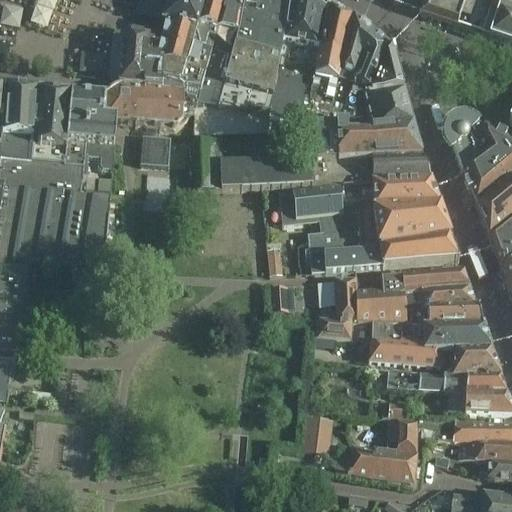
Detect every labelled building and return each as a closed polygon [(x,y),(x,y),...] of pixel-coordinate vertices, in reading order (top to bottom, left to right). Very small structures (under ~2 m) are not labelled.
[(195,37),(204,0),(169,0),(163,28),(165,28),(195,37)] [(210,49),(212,41),(223,0),(204,0),(195,37),(192,47),(206,51),(206,48),(210,49)] [(218,111),(245,0),(223,0),(212,41),(210,49),(206,48),(206,51),(203,61),(210,63),(198,106),(218,111)] [(273,101),(288,0),(245,0),(218,111),(239,114),(254,116),(270,114),(273,101)] [(313,83),(326,13),(291,0),(288,0),(273,101),(309,108),(313,83)] [(511,0),(425,0),(419,20),(479,40),(479,41),(488,44),(487,45),(511,53),(511,0)] [(337,88),(338,84),(352,24),(326,13),(313,83),(337,88)] [(401,92),(393,60),(389,54),(375,43),(375,42),(353,25),(352,24),(338,84),(349,87),(341,115),(341,116),(348,119),(351,119),(358,97),(379,96),(401,92)] [(192,47),(195,37),(165,28),(161,47),(158,46),(154,62),(154,69),(158,69),(157,92),(118,90),(118,91),(108,97),(103,100),(103,121),(116,122),(115,130),(119,130),(122,130),(122,131),(124,131),(124,130),(133,131),(133,132),(134,132),(134,133),(136,133),(136,132),(145,133),(144,143),(141,143),(139,171),(167,173),(169,145),(154,144),(154,134),(158,134),(158,135),(173,136),(174,136),(175,135),(183,128),(191,120),(195,105),(198,106),(210,63),(203,61),(206,51),(192,47)] [(154,62),(158,46),(128,41),(127,40),(122,45),(123,46),(122,47),(117,46),(114,47),(112,49),(110,51),(108,76),(109,79),(111,81),(113,83),(119,83),(118,90),(157,92),(158,69),(154,69),(154,62)] [(5,91),(0,90),(0,166),(0,164),(31,167),(31,165),(33,142),(1,139),(5,91)] [(35,131),(39,94),(5,91),(1,139),(33,142),(35,131)] [(411,127),(402,96),(402,95),(401,92),(379,96),(358,97),(351,119),(348,119),(341,116),(341,115),(332,112),(329,129),(347,129),(347,132),(370,132),(411,127)] [(63,168),(71,97),(39,94),(35,131),(33,142),(31,165),(63,168)] [(102,176),(111,177),(115,130),(116,122),(103,121),(103,100),(71,97),(63,168),(84,170),(85,161),(98,163),(98,172),(102,176)] [(481,158),(473,143),(483,135),(482,134),(468,127),(459,126),(451,129),(447,137),(448,145),(460,176),(481,158)] [(420,161),(411,127),(370,132),(347,132),(347,129),(329,129),(305,129),(312,165),(421,163),(420,161)] [(475,210),(511,176),(511,152),(510,151),(483,135),(473,143),(481,158),(460,176),(475,210)] [(221,196),(220,168),(220,160),(229,160),(228,145),(194,147),(196,197),(221,196)] [(421,163),(312,165),(311,166),(312,191),(342,191),(373,190),(429,186),(421,163)] [(0,267),(29,268),(102,268),(109,201),(81,199),(84,170),(63,168),(31,165),(31,167),(0,164),(0,166),(0,267)] [(250,167),(250,194),(279,193),(279,166),(250,167)] [(279,166),(279,193),(312,191),(311,166),(279,166)] [(250,194),(250,167),(220,168),(221,196),(250,194)] [(487,241),(511,220),(511,176),(475,210),(477,216),(487,241)] [(373,190),(342,191),(342,224),(355,224),(356,224),(355,217),(438,213),(430,188),(429,186),(373,190)] [(312,191),(294,193),(294,221),(319,221),(319,238),(355,233),(355,224),(342,224),(342,191),(312,191)] [(319,238),(306,239),(308,260),(346,257),(447,242),(438,213),(355,217),(356,224),(355,224),(355,233),(319,238)] [(511,220),(487,241),(499,274),(511,265),(511,220)] [(457,267),(456,264),(454,264),(447,245),(449,245),(447,242),(346,257),(308,260),(310,279),(324,278),(381,274),(387,273),(434,269),(457,267)] [(281,281),(280,261),(279,253),(266,254),(268,281),(281,281)] [(511,265),(499,274),(506,293),(511,308),(511,265)] [(0,354),(21,356),(29,268),(0,267),(0,354)] [(467,293),(461,274),(400,279),(402,297),(468,293),(467,292),(467,293)] [(404,316),(402,297),(400,279),(380,281),(381,296),(355,298),(355,328),(370,328),(406,329),(404,316)] [(351,345),(352,328),(355,328),(355,298),(355,283),(354,283),(334,285),(335,324),(313,324),(312,342),(351,345)] [(270,293),(270,306),(285,305),(284,292),(270,293)] [(474,311),(468,293),(402,297),(404,316),(474,311)] [(481,330),(474,312),(474,311),(404,316),(406,329),(481,330)] [(489,354),(481,331),(481,330),(406,329),(370,328),(370,347),(388,348),(389,343),(422,344),(422,356),(447,357),(489,354)] [(499,382),(489,355),(489,354),(447,357),(422,356),(422,344),(389,343),(388,348),(370,347),(369,368),(450,375),(450,382),(499,382)] [(8,393),(11,367),(15,367),(15,366),(0,364),(0,406),(6,408),(30,411),(32,396),(8,393)] [(504,399),(499,382),(450,382),(450,383),(387,377),(386,394),(419,397),(448,398),(504,399)] [(511,420),(511,419),(504,399),(448,398),(447,419),(511,420)] [(37,407),(36,419),(54,420),(55,408),(37,407)] [(388,425),(419,427),(420,410),(388,408),(388,425)] [(301,458),(327,462),(332,426),(306,423),(301,458)] [(398,458),(415,460),(416,434),(438,437),(437,446),(452,448),(452,449),(459,450),(511,452),(511,429),(419,427),(388,425),(387,446),(395,447),(394,458),(398,458)] [(511,452),(459,450),(458,466),(487,468),(511,469),(511,452)] [(369,484),(412,488),(415,460),(398,458),(394,458),(351,453),(350,465),(336,464),(335,481),(350,482),(350,479),(369,484)] [(447,474),(449,464),(436,462),(434,470),(447,474)] [(511,486),(511,469),(487,468),(486,477),(479,477),(478,482),(495,486),(511,486)] [(511,511),(511,501),(481,498),(480,503),(466,501),(464,511),(511,511)] [(464,511),(466,501),(452,499),(449,511),(464,511)] [(357,511),(358,502),(348,501),(347,510),(357,511)] [(358,502),(357,511),(360,511),(366,511),(368,503),(358,502)]
